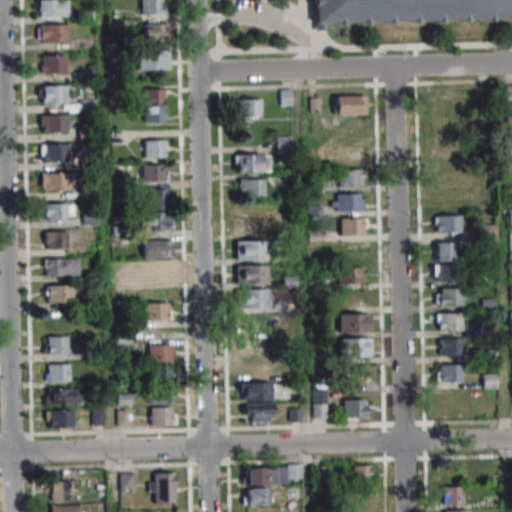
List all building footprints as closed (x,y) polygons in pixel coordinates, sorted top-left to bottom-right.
[(68,17),(67,0),(37,0),(37,17),(68,17)] [(164,14),(163,0),(138,0),(139,14),(164,14)] [(511,0),(312,0),(313,23),(511,19),(511,0)] [(165,24),(142,24),(142,41),(165,41),(165,24)] [(36,42),(67,42),(67,25),(36,25),(36,42)] [(136,71),(167,71),(167,51),(136,51),(136,71)] [(66,55),(40,55),(40,73),(66,73),(66,55)] [(67,85),(41,85),(41,103),(67,103),(67,85)] [(163,122),(163,88),(142,88),(142,122),(163,122)] [(279,89),(279,105),(292,105),(292,89),(279,89)] [(433,93),(433,111),(467,111),(467,103),(471,103),(471,93),(433,93)] [(365,115),(365,96),(334,96),(334,115),(365,115)] [(238,116),(260,116),(260,99),(238,99),(238,116)] [(38,132),(67,132),(67,115),(38,115),(38,132)] [(456,119),(433,119),(433,136),(456,136),(456,119)] [(290,136),(276,136),(276,151),(290,151),(290,136)] [(164,140),(142,140),(142,158),(164,158),(164,140)] [(433,160),(458,160),(458,143),(433,143),(433,160)] [(68,144),(38,144),(38,161),(68,161),(68,144)] [(359,145),(340,145),(340,163),(360,163),(359,145)] [(270,172),(270,154),(234,154),(234,172),(270,172)] [(141,181),(165,181),(165,164),(141,164),(141,181)] [(462,168),(433,168),(433,184),(462,184),(462,168)] [(337,187),(361,187),(361,170),(337,170),(337,187)] [(40,191),(69,191),(69,173),(40,173),(40,191)] [(238,196),(264,197),(264,179),(238,179),(238,196)] [(148,189),(148,208),(166,208),(166,189),(148,189)] [(459,209),(459,192),(431,192),(431,209),(459,209)] [(361,194),(331,194),(331,211),(361,211),(361,194)] [(73,203),(43,203),(43,221),(73,221),(73,203)] [(169,230),(169,212),(141,212),(141,230),(169,230)] [(460,216),(433,216),(433,232),(460,232),(460,216)] [(237,234),(258,234),(258,217),(237,217),(237,234)] [(363,218),(338,218),(338,235),(363,235),(363,218)] [(66,249),(66,231),(44,231),(44,249),(66,249)] [(142,240),(142,258),(171,258),(171,240),(142,240)] [(235,259),(266,259),(266,241),(235,241),(235,259)] [(364,242),(343,242),(343,259),(364,259),(364,242)] [(453,243),(433,243),(433,261),(453,261),(453,243)] [(77,276),(77,259),(42,259),(42,276),(77,276)] [(168,279),(168,261),(141,261),(141,279),(168,279)] [(432,264),(432,281),(453,281),(453,264),(432,264)] [(234,284),(265,284),(265,266),(234,266),(234,284)] [(364,284),(364,268),(337,268),(337,284),(364,284)] [(117,292),(131,292),(131,276),(117,276),(117,292)] [(72,302),(72,285),(45,285),(45,302),(72,302)] [(461,288),(434,288),(434,305),(461,305),(461,288)] [(266,307),(266,289),(236,289),(236,307),(266,307)] [(340,291),(340,307),(365,307),(365,291),(340,291)] [(169,302),(142,302),(142,320),(169,320),(169,302)] [(66,328),(66,310),(46,310),(46,328),(66,328)] [(461,313),(435,313),(435,330),(461,330),(461,313)] [(338,332),(369,332),(369,314),(338,314),(338,332)] [(270,315),(242,315),(242,332),(270,332),(270,315)] [(45,336),(45,354),(67,354),(67,336),(45,336)] [(241,356),(266,356),(266,338),(241,338),(241,356)] [(370,356),(370,338),(339,338),(339,356),(370,356)] [(438,355),(461,355),(461,339),(438,339),(438,355)] [(172,345),(147,345),(147,362),(172,362),(172,345)] [(69,381),(69,364),(46,364),(46,381),(69,381)] [(241,382),(241,403),(245,403),(245,423),(270,423),(270,364),(241,364),(241,382)] [(461,382),(461,365),(435,365),(435,382),(461,382)] [(172,366),(148,366),(148,382),(172,382),(172,366)] [(175,387),(147,387),(147,404),(175,404),(175,387)] [(47,404),(79,404),(79,389),(47,389),(47,404)] [(342,417),(366,417),(366,400),(342,400),(342,417)] [(175,425),(175,408),(148,408),(148,425),(175,425)] [(44,427),(73,427),(73,411),(44,411),(44,427)] [(125,424),(125,411),(116,411),(116,424),(125,424)] [(461,480),(461,464),(439,464),(439,480),(461,480)] [(370,465),(351,465),(351,482),(370,482),(370,465)] [(285,485),(284,466),(244,467),(244,486),(285,485)] [(288,475),(300,475),(300,466),(288,466),(288,475)] [(134,473),(118,473),(118,491),(134,491),(134,473)] [(173,473),(148,473),(148,503),(173,503),(173,473)] [(49,500),(69,500),(68,491),(76,491),(75,481),(49,481),(49,500)] [(439,504),(461,504),(461,487),(439,487),(439,504)] [(265,489),(241,489),(241,506),(266,505),(265,489)] [(370,507),(370,489),(351,489),(351,507),(370,507)]
